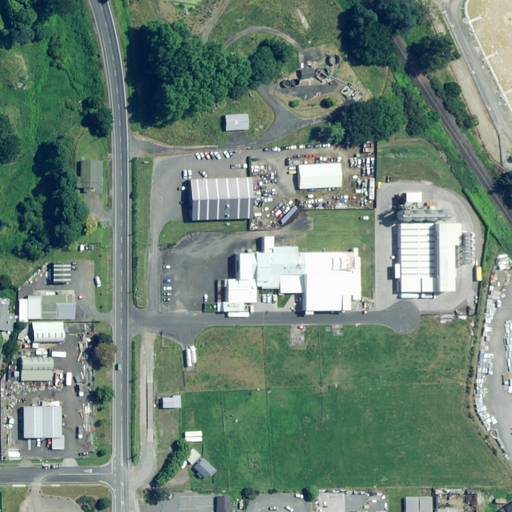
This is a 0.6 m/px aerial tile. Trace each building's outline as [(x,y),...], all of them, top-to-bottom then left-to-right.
[(316,79),(317,79),(318,80),(319,81),(320,81),(322,81),(323,81),(324,80),(325,80),(326,79),(327,78),(328,77),(328,76),(328,75),(328,73),(328,72),(328,71),(327,70),(327,69),(326,68),(325,67),(323,67),(322,67),(321,67),(315,61),(308,68),(297,68),(297,78),(309,78),(312,81),(315,78),(316,79)] [(89,161),(72,161),(72,179),(68,179),(68,191),(89,191),(89,161)] [(338,168),(291,168),(291,193),(338,193),(338,168)] [(244,186),(182,186),(182,226),(244,226),(244,186)] [(410,229),(412,229),(414,228),(415,227),(416,226),(417,224),(417,223),(416,221),(415,220),(414,219),(412,218),(410,218),(408,219),(407,220),(406,222),(406,223),(406,225),(407,227),(408,228),(410,229)] [(429,226),(430,228),(431,229),(433,230),(435,231),(436,230),(438,230),(439,229),(441,227),(441,225),(441,223),(440,221),(439,219),(437,218),(435,218),(433,218),(431,220),(430,221),(429,223),(429,226)] [(398,229),(400,228),(401,227),(402,226),(402,225),(402,223),(402,222),(401,220),(400,219),(398,219),(396,219),(395,220),(394,221),(393,222),(393,224),(393,225),(394,227),(395,228),(396,229),(398,229)] [(418,226),(418,228),(420,229),(421,230),(423,230),(425,230),(427,229),(428,228),(429,226),(429,224),(428,222),(427,221),(425,220),(424,219),(422,219),(420,220),(419,221),(418,223),(417,225),(418,226)] [(420,229),(390,229),(390,294),(446,294),(446,229),(439,229),(438,230),(436,230),(435,231),(433,230),(431,229),(427,229),(425,230),(423,230),(421,230),(420,229)] [(251,253),(226,253),(227,283),(214,283),(214,317),(246,317),(246,291),(290,291),(290,315),(345,315),(345,255),(290,255),(290,247),(268,247),(268,236),(251,236),(251,253)] [(62,270),(45,271),(45,289),(62,289),(62,270)] [(69,301),(21,301),(22,326),(70,325),(69,301)] [(6,305),(0,304),(0,330),(11,331),(13,315),(5,315),(6,305)] [(57,329),(26,329),(27,347),(58,347),(57,329)] [(46,360),(11,361),(11,385),(46,384),(46,360)] [(178,408),(178,395),(171,395),(171,398),(160,398),(160,408),(178,408)] [(53,413),(16,414),(17,443),(53,442),(53,413)] [(198,455),(190,448),(182,457),(190,464),(198,455)] [(212,469),(201,458),(192,468),(203,478),(212,469)] [(401,511),(401,497),(389,497),(389,511),(401,511)] [(416,511),(416,497),(404,497),(403,511),(416,511)] [(416,497),(416,511),(429,511),(430,497),(416,497)]
